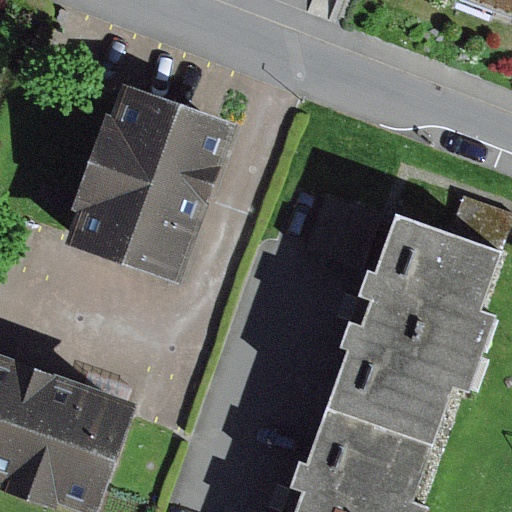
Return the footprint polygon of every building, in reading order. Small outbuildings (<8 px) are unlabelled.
[(511,0),(455,0),(454,2),(511,23),(511,0)] [(178,289),(236,129),(121,88),(109,119),(104,117),(69,213),(75,215),(66,240),(63,248),(178,289)] [(323,413),(434,451),(450,393),(467,399),(492,322),(477,317),(511,218),(511,214),(463,196),(448,240),(395,221),(373,280),(365,277),(357,299),(369,304),(364,317),(360,330),(347,326),(338,353),(345,357),(323,413)] [(383,219),(325,199),(307,253),(362,274),(383,219)] [(135,410),(0,361),(0,496),(43,511),(54,511),(56,509),(64,511),(97,511),(132,418),(135,410)] [(425,511),(426,511),(414,507),(434,451),(323,413),(304,468),(297,466),(288,493),(301,498),(297,510),(296,511),(425,511)]
